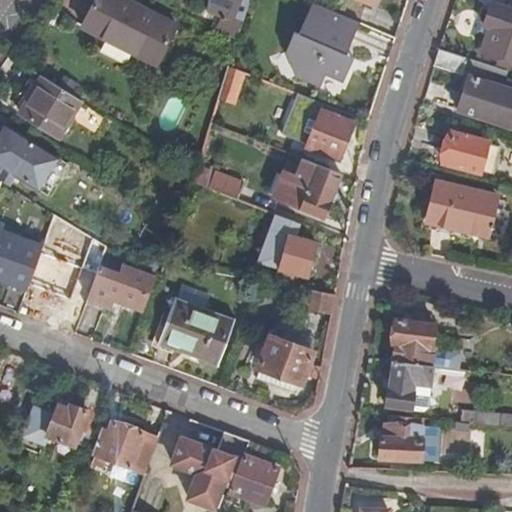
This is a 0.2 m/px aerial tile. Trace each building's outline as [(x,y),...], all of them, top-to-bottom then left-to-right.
[(126,0),(98,0),(83,28),(160,67),(180,27),(126,0)] [(223,18),(219,31),(237,41),(250,0),(216,0),(212,14),(223,18)] [(345,63),(349,54),(362,24),(314,5),(303,30),(299,28),(287,55),(303,62),(296,78),(323,90),(328,78),(344,84),(352,66),(345,63)] [(491,30),(483,53),(511,62),(511,11),(493,5),(485,27),(491,30)] [(480,74),(483,63),(439,50),(433,67),(462,75),(464,69),(480,74)] [(356,57),(349,54),(345,63),(352,66),(356,57)] [(0,116),(8,121),(178,226),(193,182),(197,171),(80,100),(57,136),(19,113),(42,76),(10,57),(0,70),(0,116)] [(483,63),(480,74),(505,81),(508,71),(483,63)] [(80,100),(42,76),(19,113),(57,136),(80,100)] [(511,120),(511,90),(468,77),(456,112),(510,128),(511,120)] [(308,148),(340,160),(353,124),(320,112),(308,148)] [(0,164),(6,168),(18,175),(42,190),(60,161),(5,125),(8,121),(0,116),(0,164)] [(478,171),(479,168),(486,143),(487,141),(450,132),(442,162),(478,171)] [(486,143),(479,168),(494,172),(500,146),(486,143)] [(325,220),(340,176),(303,161),(296,179),(286,175),(276,201),(325,220)] [(244,183),(198,165),(197,171),(193,182),(238,199),(244,183)] [(18,175),(6,168),(0,177),(0,178),(12,186),(18,175)] [(486,234),(495,195),(435,181),(425,220),(486,234)] [(55,214),(46,239),(59,244),(66,221),(55,214)] [(321,232),(296,222),(281,267),(307,276),(321,232)] [(44,244),(0,228),(0,278),(27,288),(44,244)] [(90,256),(59,244),(48,274),(80,285),(90,256)] [(100,266),(88,296),(109,304),(111,296),(142,307),(154,275),(123,263),(119,273),(100,266)] [(335,295),(310,290),(307,308),(331,313),(335,295)] [(159,340),(216,362),(233,317),(176,296),(159,340)] [(395,340),(393,358),(433,363),(435,364),(457,367),(460,350),(430,347),(434,323),(428,322),(430,312),(416,310),(414,320),(396,317),(392,339),(395,340)] [(319,377),(321,366),(310,362),(314,352),(274,335),(260,367),(301,383),(302,381),(306,372),(319,377)] [(432,384),(435,364),(433,363),(393,358),(387,405),(412,409),(416,382),(432,384)] [(306,372),(302,381),(317,388),(319,377),(306,372)] [(81,430),(90,434),(107,388),(92,383),(82,409),(71,405),(69,410),(58,406),(46,436),(75,446),(81,430)] [(421,460),(421,458),(422,428),(423,424),(420,424),(420,417),(392,414),(391,424),(385,424),(383,436),(380,436),(378,458),(421,460)] [(470,422),(458,421),(457,433),(469,434),(470,422)] [(145,472),(157,437),(114,422),(108,437),(102,435),(95,453),(97,454),(94,461),(104,466),(106,458),(145,472)] [(436,429),(422,428),(421,458),(434,459),(436,429)] [(244,457),(250,440),(224,431),(218,450),(184,437),(175,463),(198,472),(189,497),(215,507),(223,480),(233,484),(231,492),(266,504),(279,469),(244,457)]
